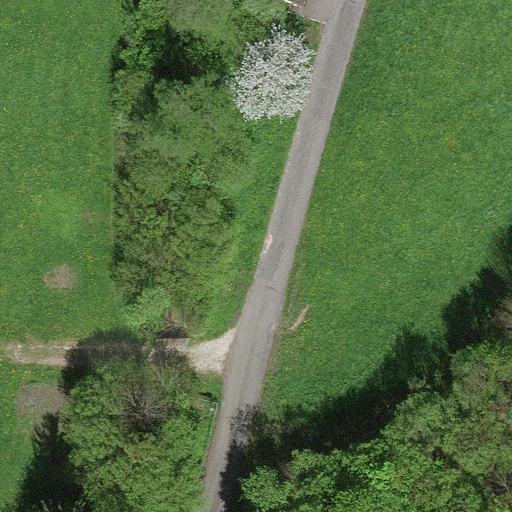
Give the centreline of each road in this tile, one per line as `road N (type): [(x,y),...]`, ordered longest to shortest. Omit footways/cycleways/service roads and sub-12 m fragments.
road 1 (unclassified): [(355,0),(216,511)]
road 2 (track): [(233,450),(346,421),(414,379),(511,293)]
